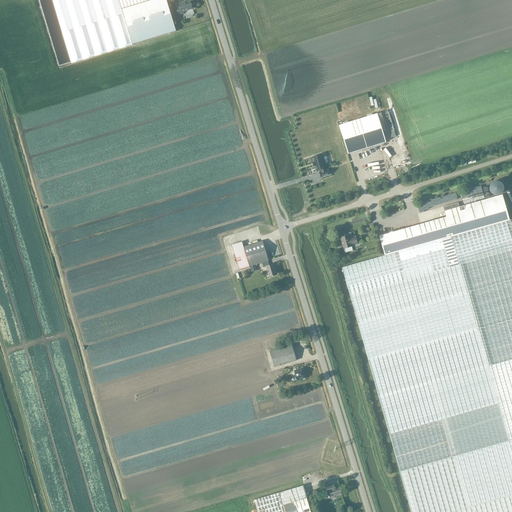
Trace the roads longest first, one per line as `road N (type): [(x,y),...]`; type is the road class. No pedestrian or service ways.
road 1 (unclassified): [(368,511),(281,228)]
road 2 (residential): [(281,228),(511,156)]
road 3 (unclassified): [(281,228),(211,0)]
